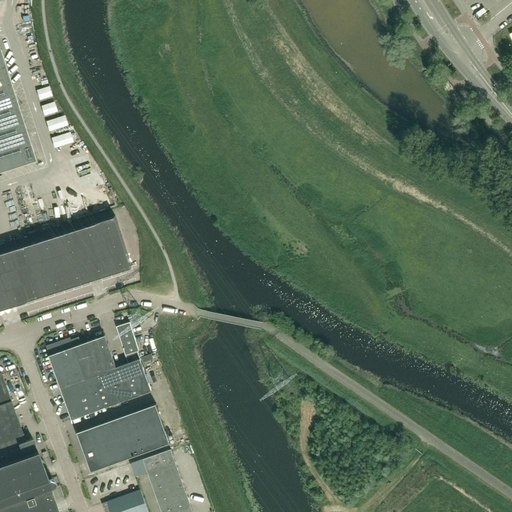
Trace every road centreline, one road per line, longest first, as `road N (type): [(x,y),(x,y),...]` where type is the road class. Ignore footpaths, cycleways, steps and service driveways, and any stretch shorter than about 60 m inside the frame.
road 1 (unclassified): [(511,495),(261,325),(132,297),(19,334)]
road 2 (unclassified): [(78,511),(19,334)]
